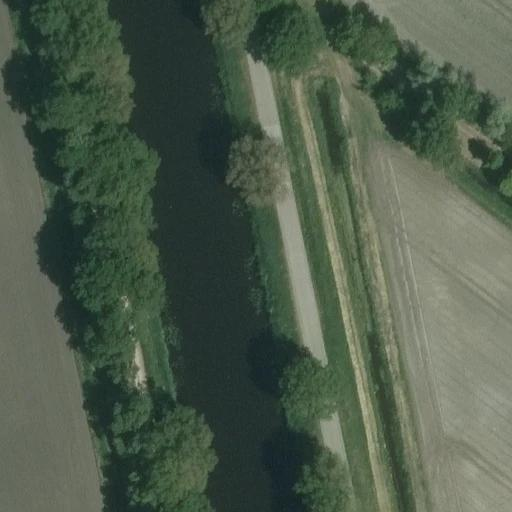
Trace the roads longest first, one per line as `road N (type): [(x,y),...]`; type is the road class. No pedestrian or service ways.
road 1 (track): [(61,0),(167,511)]
road 2 (unclassified): [(340,511),(239,0)]
